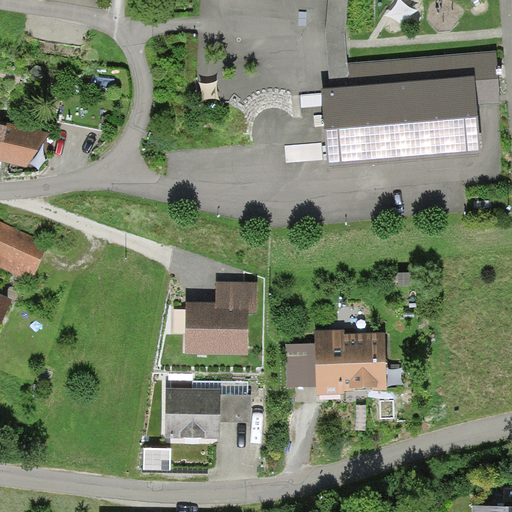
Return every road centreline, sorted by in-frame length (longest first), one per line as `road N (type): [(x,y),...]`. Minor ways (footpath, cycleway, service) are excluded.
road 1 (unclassified): [(0,474),(226,492),(321,479),(511,424)]
road 2 (residential): [(0,192),(110,176),(130,150),(139,86),(118,24)]
road 3 (unknown): [(19,191),(206,282)]
